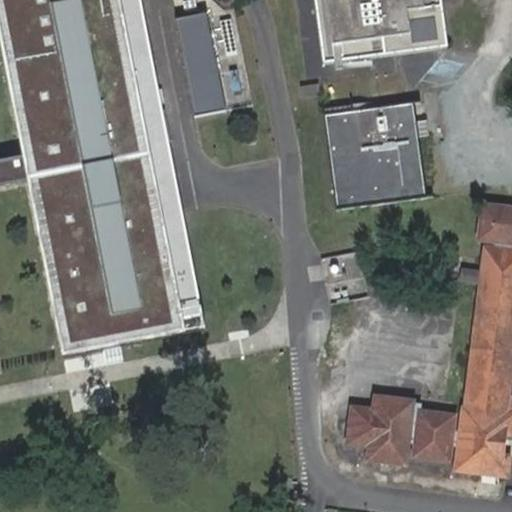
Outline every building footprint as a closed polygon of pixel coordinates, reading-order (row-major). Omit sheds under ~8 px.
[(0,379),(12,377),(0,317),(0,196),(42,188),(76,364),(219,336),(153,0),(5,0),(37,163),(0,170),(0,379)] [(441,0),(316,0),(325,66),(448,50),(441,0)] [(215,12),(180,19),(201,120),(234,113),(215,12)] [(423,104),(332,115),(344,211),(437,199),(423,104)] [(483,412),(506,414),(511,358),(511,211),(484,208),(481,239),(502,241),(498,272),(475,269),(476,256),(409,248),(404,288),(471,295),(473,282),(497,284),(483,412)] [(511,415),(506,414),(483,412),(482,423),(410,415),(411,406),(376,402),(375,414),(352,411),(347,447),(370,450),(368,463),(403,468),(404,460),(507,472),(509,455),(502,454),(505,429),(511,430),(511,428),(511,415)]
